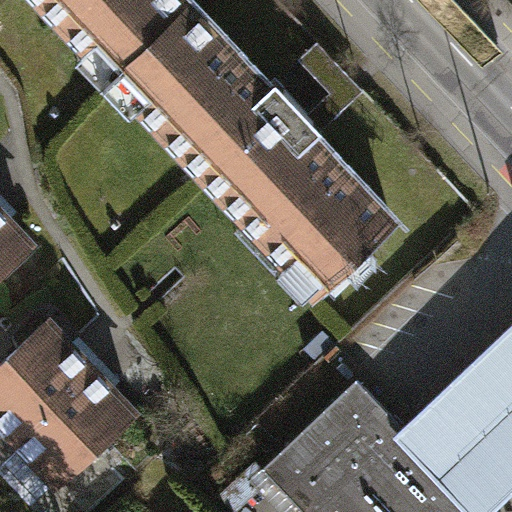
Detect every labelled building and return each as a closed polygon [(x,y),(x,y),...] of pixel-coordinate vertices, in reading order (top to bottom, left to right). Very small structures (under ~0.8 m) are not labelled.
[(194,6),(188,0),(20,0),(106,90),(194,6)] [(194,6),(106,90),(316,310),(404,227),(194,6)] [(0,205),(0,288),(42,249),(0,205)] [(0,364),(0,465),(100,366),(49,316),(0,364)] [(511,334),(451,390),(399,439),(467,511),(499,511),(511,500),(511,334)] [(100,366),(0,465),(0,478),(33,511),(52,511),(150,416),(100,366)] [(258,463),(304,511),(467,511),(399,439),(350,385),(258,463)]
